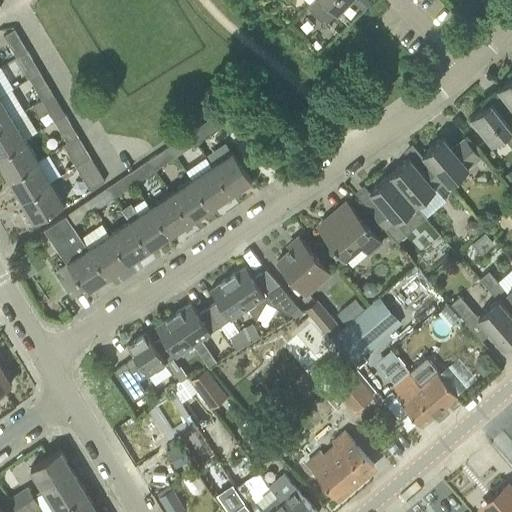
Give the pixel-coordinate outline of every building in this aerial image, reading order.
[(311,0),(306,5),(325,24),(348,0),(311,0)] [(357,0),(355,3),(363,11),(372,1),(370,0),(357,0)] [(472,20),(482,11),(472,1),(463,11),(472,20)] [(15,28),(4,35),(17,57),(28,50),(15,28)] [(17,57),(29,78),(40,71),(28,50),(17,57)] [(40,71),(29,78),(42,99),(53,93),(40,71)] [(511,76),(497,88),(511,106),(511,107),(511,76)] [(53,93),(42,99),(35,103),(41,114),(49,110),(55,121),(66,114),(53,93)] [(0,124),(13,117),(0,95),(0,124)] [(511,107),(511,106),(502,114),(491,101),(470,117),(492,144),(503,135),(511,146),(511,145),(511,107)] [(26,110),(13,117),(0,124),(0,153),(25,138),(25,137),(37,130),(26,110)] [(67,142),(78,135),(66,114),(55,121),(67,142)] [(197,142),(218,128),(211,117),(190,132),(197,142)] [(190,132),(169,145),(177,156),(197,142),(190,132)] [(91,157),(78,135),(67,142),(63,144),(77,166),(91,157)] [(449,184),(483,155),(467,136),(453,148),(443,136),(423,154),(428,160),(429,160),(445,179),(449,184)] [(0,162),(9,177),(38,159),(25,138),(0,153),(0,162)] [(177,156),(169,145),(150,158),(157,169),(177,156)] [(231,193),(252,179),(233,150),(212,164),(231,193)] [(105,180),(91,157),(77,166),(91,190),(105,180)] [(390,174),(416,204),(445,179),(429,160),(428,160),(419,168),(410,157),(390,174)] [(150,158),(129,172),(136,183),(157,169),(150,158)] [(51,181),(38,159),(9,177),(22,198),(51,181)] [(192,178),(211,207),(231,193),(212,164),(192,178)] [(129,172),(108,187),(115,197),(136,183),(129,172)] [(380,202),(370,210),(373,213),(372,214),(381,225),(382,224),(397,243),(427,217),(416,204),(390,174),(370,191),(380,202)] [(172,191),(191,220),(211,207),(192,178),(172,191)] [(22,198),(35,220),(64,202),(51,181),(22,198)] [(108,187),(86,201),(94,212),(115,197),(108,187)] [(151,205),(170,234),(191,220),(172,191),(151,205)] [(66,214),(74,225),(94,212),(86,201),(66,214)] [(382,241),(349,202),(318,228),(343,257),(360,243),(368,253),(382,241)] [(151,205),(139,214),(132,203),(123,208),(130,220),(149,248),(170,234),(151,205)] [(82,237),(74,225),(66,214),(62,217),(45,228),(68,261),(55,270),(72,297),(85,288),(87,290),(108,276),(82,237)] [(381,225),(372,214),(368,218),(377,228),(381,225)] [(128,262),(149,248),(130,220),(109,234),(128,262)] [(82,237),(108,276),(128,262),(109,234),(103,223),(82,237)] [(469,240),(481,254),(495,242),(483,229),(469,240)] [(293,247),(278,260),(306,293),(330,273),(299,236),(290,244),(293,247)] [(248,307),(249,306),(257,318),(268,300),(292,314),(299,306),(266,268),(254,277),(246,265),(228,277),(248,307)] [(480,278),(496,296),(505,288),(489,270),(480,278)] [(221,325),(248,307),(228,277),(211,288),(218,300),(208,307),(221,325)] [(466,320),(476,313),(460,295),(451,303),(466,320)] [(342,329),(332,337),(355,363),(401,323),(378,296),(342,328),(342,329)] [(504,347),(511,339),(511,314),(498,299),(478,317),(504,347)] [(317,300),(305,311),(325,334),(327,332),(332,337),(342,329),(342,328),(317,300)] [(193,343),(221,325),(208,307),(199,313),(191,302),(173,313),(193,343)] [(354,316),(346,305),(337,313),(346,323),(354,316)] [(193,343),(173,313),(156,325),(164,337),(154,343),(153,344),(166,362),(193,343)] [(253,323),(229,335),(236,347),(259,335),(253,323)] [(136,356),(126,362),(114,370),(134,399),(145,391),(138,380),(166,362),(153,344),(154,343),(146,332),(128,344),(136,356)] [(494,368),(482,354),(476,359),(476,366),(485,376),(494,368)] [(410,370),(397,355),(382,368),(395,383),(410,370)] [(391,387),(422,424),(457,394),(438,371),(429,359),(412,373),(410,371),(391,387)] [(0,390),(12,383),(0,363),(0,390)] [(207,368),(190,380),(211,408),(228,396),(207,368)] [(354,412),(374,393),(352,369),(332,388),(354,412)] [(182,402),(196,391),(186,376),(176,382),(176,381),(171,386),(182,402)] [(320,449),(307,461),(337,496),(374,464),(345,430),(333,439),(335,443),(323,453),(320,449)] [(173,465),(187,461),(182,445),(169,449),(173,465)] [(39,480),(44,489),(73,471),(60,449),(31,467),(39,480)] [(57,510),(86,492),(73,471),(44,489),(57,510)] [(318,511),(282,471),(268,482),(272,487),(284,503),(292,511),(318,511)] [(248,506),(253,511),(292,511),(284,503),(272,487),(256,500),(254,497),(255,496),(245,480),(236,486),(248,506)] [(511,511),(511,487),(507,482),(492,495),(496,500),(484,510),(485,511),(511,511)] [(29,485),(9,497),(15,506),(35,494),(29,485)] [(240,511),(253,511),(248,506),(236,486),(226,492),(239,511),(240,511)] [(168,511),(178,511),(185,508),(173,487),(159,496),(168,511)] [(98,511),(86,492),(57,510),(58,511),(98,511)] [(35,494),(15,506),(18,511),(27,511),(40,504),(35,494)]
